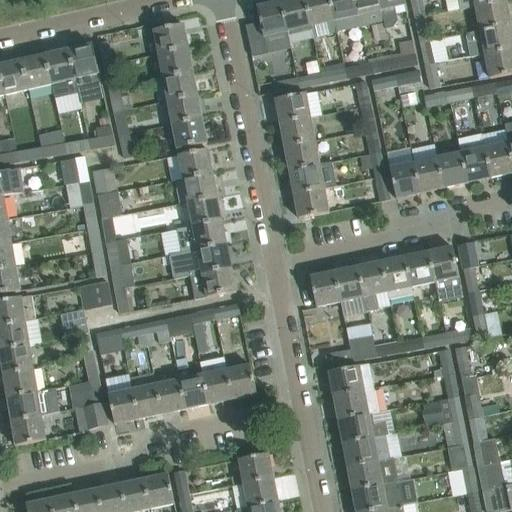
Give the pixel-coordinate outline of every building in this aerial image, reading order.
[(305,0),(293,0),(281,3),(288,33),(312,28),(305,0)] [(330,0),(305,0),(312,28),(335,22),(330,0)] [(354,0),(330,0),(335,22),(336,22),(338,32),(361,27),(354,0)] [(380,0),(354,0),(361,27),(384,23),(385,22),(383,11),(380,0)] [(404,0),(380,0),(383,11),(385,22),(384,23),(385,30),(394,28),(397,21),(394,9),(406,6),(404,0)] [(410,0),(415,21),(424,19),(420,0),(410,0)] [(475,7),(476,9),(506,3),(505,0),(457,0),(459,10),(475,7)] [(261,26),(246,29),(253,57),(292,48),(288,33),(281,3),(257,8),(261,26)] [(476,9),(480,31),(480,33),(511,27),(506,3),(476,9)] [(415,21),(420,45),(430,43),(424,19),(415,21)] [(154,32),(159,56),(188,50),(184,26),(154,32)] [(485,55),(485,57),(511,51),(511,32),(511,27),(480,33),(480,31),(466,34),(471,58),(485,55)] [(98,45),(104,70),(115,68),(109,43),(98,45)] [(420,45),(425,68),(435,66),(430,43),(420,45)] [(93,46),(69,51),(78,93),(102,88),(99,75),(93,46)] [(159,56),(164,80),(193,75),(188,50),(159,56)] [(69,51),(45,57),(51,86),(54,98),(78,93),(69,51)] [(511,51),(485,57),(490,80),(511,75),(511,51)] [(416,56),(393,61),(395,72),(419,67),(416,56)] [(45,57),(22,62),(28,91),(51,86),(45,57)] [(393,61),(370,66),(372,77),(395,72),(393,61)] [(22,62),(0,66),(0,76),(5,97),(28,91),(22,62)] [(370,66),(345,70),(347,82),(372,77),(370,66)] [(435,66),(425,68),(430,92),(440,89),(435,66)] [(104,70),(109,93),(120,91),(115,68),(104,70)] [(345,70),(321,75),(323,86),(347,82),(345,70)] [(420,72),(396,77),(398,88),(422,83),(420,72)] [(164,80),(168,104),(198,98),(193,75),(164,80)] [(321,75),(297,80),(300,91),(323,86),(321,75)] [(398,88),(396,77),(373,82),(375,93),(398,88)] [(297,80),(292,81),(294,92),(300,91),(297,80)] [(511,82),(494,86),(497,96),(511,93),(511,82)] [(355,86),(360,110),(371,108),(366,83),(355,86)] [(494,86),(471,90),(473,101),(497,96),(494,86)] [(471,90),(448,95),(450,105),(473,101),(471,90)] [(109,93),(114,116),(125,113),(120,91),(109,93)] [(275,101),(280,126),(311,120),(306,95),(275,101)] [(450,105),(448,95),(424,99),(426,110),(450,105)] [(168,104),(173,128),(203,122),(198,98),(168,104)] [(360,110),(365,133),(376,131),(371,108),(360,110)] [(114,116),(119,139),(130,137),(125,113),(114,116)] [(280,126),(285,149),(315,143),(311,120),(280,126)] [(203,122),(173,128),(177,151),(207,145),(203,122)] [(96,141),(89,142),(91,152),(114,148),(111,129),(94,132),(96,141)] [(365,133),(370,156),(381,154),(376,131),(365,133)] [(461,154),(467,185),(490,180),(483,149),(484,149),(481,136),(458,141),(461,154)] [(130,137),(119,139),(124,161),(135,159),(130,137)] [(89,142),(65,147),(67,156),(91,152),(89,142)] [(285,149),(289,172),(320,166),(315,143),(285,149)] [(511,166),(507,144),(484,149),(483,149),(490,180),(511,175),(511,166)] [(65,147),(42,151),(43,160),(67,156),(65,147)] [(42,151),(18,155),(19,164),(43,160),(42,151)] [(179,157),(184,183),(213,177),(208,151),(179,157)] [(370,156),(375,180),(386,178),(381,154),(370,156)] [(461,154),(437,160),(443,190),(467,185),(461,154)] [(18,155),(0,157),(0,167),(19,164),(18,155)] [(437,160),(414,165),(420,195),(443,190),(437,160)] [(73,163),(77,187),(88,185),(83,161),(73,163)] [(420,195),(414,165),(390,170),(396,200),(420,195)] [(289,172),(294,196),(325,190),(320,166),(289,172)] [(0,198),(4,197),(13,196),(11,182),(9,172),(0,173),(0,198)] [(94,175),(98,200),(108,198),(103,174),(94,175)] [(184,183),(188,206),(218,200),(213,177),(184,183)] [(386,178),(375,180),(380,204),(391,201),(386,178)] [(77,187),(82,210),(92,209),(88,185),(77,187)] [(325,190),(294,196),(299,220),(329,214),(325,190)] [(98,200),(102,223),(112,221),(108,198),(98,200)] [(188,206),(193,230),(223,224),(218,200),(188,206)] [(82,210),(86,234),(96,232),(92,209),(82,210)] [(102,223),(107,247),(116,245),(112,221),(102,223)] [(0,223),(0,248),(12,246),(8,223),(0,223)] [(193,230),(197,252),(227,246),(223,224),(193,230)] [(86,234),(90,257),(100,255),(96,232),(86,234)] [(107,247),(111,269),(120,267),(116,245),(107,247)] [(459,248),(464,271),(474,269),(469,245),(459,248)] [(0,248),(0,272),(16,270),(12,246),(0,248)] [(197,252),(202,276),(232,270),(227,246),(197,252)] [(453,249),(429,254),(435,284),(439,303),(463,298),(453,249)] [(429,254),(405,259),(412,289),(435,284),(429,254)] [(100,255),(90,257),(95,281),(105,279),(100,255)] [(405,259),(381,264),(388,294),(389,300),(413,295),(411,289),(412,289),(405,259)] [(358,269),(365,299),(367,312),(379,309),(376,296),(388,294),(381,264),(358,269)] [(111,269),(115,294),(125,292),(120,267),(111,269)] [(341,304),(365,299),(358,269),(335,273),(341,304)] [(464,271),(469,295),(479,293),(474,269),(464,271)] [(16,270),(0,272),(0,296),(20,293),(16,270)] [(232,270),(202,276),(190,278),(195,302),(236,294),(232,270)] [(317,309),(341,304),(335,273),(310,279),(317,309)] [(113,306),(108,282),(79,288),(84,311),(113,306)] [(125,292),(115,294),(120,318),(129,316),(125,292)] [(469,295),(474,318),(484,316),(479,293),(469,295)] [(0,302),(0,328),(25,324),(25,322),(36,320),(32,297),(0,302)] [(238,306),(212,311),(215,321),(240,316),(238,306)] [(78,336),(79,339),(89,337),(83,311),(60,316),(65,339),(78,336)] [(188,316),(190,326),(193,326),(199,355),(208,353),(202,324),(215,321),(212,311),(188,316)] [(169,338),(192,333),(190,326),(188,316),(165,321),(167,331),(169,338)] [(484,316),(474,318),(479,342),(489,340),(484,316)] [(144,336),(167,331),(165,321),(142,326),(144,336)] [(0,352),(29,348),(25,324),(0,328),(0,352)] [(120,341),(144,336),(142,326),(118,331),(120,341)] [(469,330),(446,335),(448,345),(471,340),(469,330)] [(98,346),(120,341),(118,331),(96,336),(98,346)] [(446,335),(423,339),(425,349),(448,345),(446,335)] [(82,353),(84,352),(92,351),(89,337),(79,339),(82,353)] [(423,339),(398,344),(400,354),(425,349),(423,339)] [(398,344),(375,349),(377,358),(400,354),(398,344)] [(0,352),(0,353),(4,378),(34,373),(29,348),(0,352)] [(375,349),(351,353),(353,363),(377,358),(375,349)] [(460,376),(462,383),(471,381),(471,379),(465,349),(456,351),(460,376)] [(438,353),(443,379),(454,377),(449,351),(438,353)] [(353,363),(351,353),(326,358),(328,368),(353,363)] [(204,376),(201,377),(207,406),(231,401),(225,372),(226,372),(224,359),(201,364),(204,376)] [(329,373),(334,399),(374,392),(369,365),(329,373)] [(251,367),(226,372),(225,372),(231,401),(257,396),(251,367)] [(86,370),(88,382),(89,384),(99,382),(96,368),(86,370)] [(180,382),(178,382),(184,411),(207,406),(201,377),(191,379),(189,369),(177,371),(180,382)] [(4,378),(8,400),(38,395),(34,373),(4,378)] [(443,379),(448,402),(459,400),(454,377),(443,379)] [(464,398),(465,403),(480,400),(476,378),(471,379),(471,381),(462,383),(464,398)] [(92,396),(94,406),(104,404),(99,382),(89,384),(92,396)] [(137,421),(131,392),(129,382),(108,387),(110,396),(109,397),(115,426),(137,421)] [(178,382),(154,387),(160,416),(184,411),(178,382)] [(149,388),(138,390),(131,392),(137,421),(160,416),(154,387),(149,388)] [(56,393),(56,392),(38,395),(8,400),(12,424),(42,419),(60,416),(60,414),(57,415),(54,394),(56,393)] [(379,415),(374,392),(334,399),(339,422),(379,415)] [(448,402),(452,426),(463,423),(459,400),(448,402)] [(465,403),(469,423),(478,421),(484,420),(484,418),(482,409),(480,400),(465,403)] [(109,427),(104,404),(94,406),(85,408),(90,431),(109,427)] [(498,406),(482,409),(484,418),(500,415),(498,406)] [(395,436),(390,413),(379,415),(339,422),(343,445),(395,436)] [(42,419),(12,424),(16,447),(46,442),(42,419)] [(469,423),(474,446),(483,444),(488,443),(488,441),(484,420),(478,421),(469,423)] [(452,426),(457,449),(468,447),(463,423),(452,426)] [(402,459),(398,435),(395,436),(343,445),(348,470),(395,461),(402,459)] [(474,446),(478,468),(501,464),(496,439),(488,441),(488,443),(483,444),(474,446)] [(457,449),(461,472),(472,470),(468,447),(457,449)] [(239,461),(244,487),(274,481),(269,455),(239,461)] [(348,470),(353,493),(399,484),(395,461),(348,470)] [(478,468),(483,492),(506,487),(511,485),(511,474),(510,462),(501,464),(478,468)] [(477,494),(472,470),(461,472),(447,474),(452,498),(466,496),(477,494)] [(174,475),(180,500),(189,498),(184,473),(174,475)] [(168,476),(143,481),(150,511),(175,505),(168,476)] [(143,481),(120,486),(125,511),(143,511),(150,511),(143,481)] [(244,487),(248,508),(249,510),(278,504),(274,481),(244,487)] [(353,493),(356,511),(375,511),(387,510),(404,506),(399,484),(353,493)] [(125,511),(120,486),(96,491),(99,511),(125,511)] [(506,487),(483,492),(486,511),(503,511),(511,511),(506,487)] [(99,511),(96,491),(72,496),(75,511),(99,511)] [(480,511),(477,494),(466,496),(468,511),(480,511)] [(49,501),(51,511),(75,511),(72,496),(49,501)] [(27,511),(51,511),(49,501),(26,506),(27,511)]
